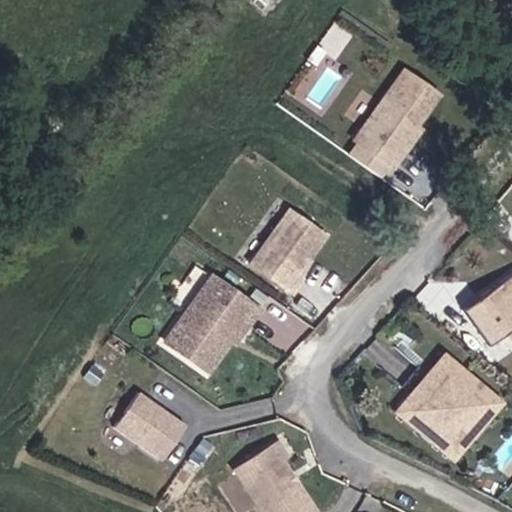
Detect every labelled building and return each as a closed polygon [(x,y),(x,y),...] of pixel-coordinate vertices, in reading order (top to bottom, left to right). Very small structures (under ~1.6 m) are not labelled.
[(296,86),(318,104),(341,77),(319,59),(296,86)] [(416,126),(437,97),(401,71),(351,142),(392,170),(403,154),(398,151),(416,126)] [(403,154),(421,130),(416,126),(398,151),(403,154)] [(420,198),(428,182),(408,173),(400,188),(420,198)] [(293,280),(322,240),(285,214),(247,267),(288,296),(297,283),(293,280)] [(511,337),(511,288),(496,266),(462,291),(502,345),(511,337)] [(234,329),(248,309),(200,274),(153,340),(197,371),(229,325),(234,329)] [(511,354),(511,337),(502,345),(510,356),(511,354)] [(481,399),(451,373),(429,398),(440,408),(434,415),(423,405),(401,430),(431,457),(448,438),(437,428),(453,409),(464,419),(481,399)] [(168,424),(122,389),(98,423),(144,457),(168,424)] [(434,415),(440,408),(429,398),(423,405),(434,415)] [(448,438),(464,419),(453,409),(437,428),(448,438)] [(291,511),(300,506),(264,456),(269,453),(259,439),(218,468),(249,511),(291,511)] [(476,483),(460,469),(446,486),(464,496),(476,483)] [(475,502),(485,491),(476,483),(464,496),(475,502)] [(350,511),(376,511),(379,506),(370,502),(367,511),(353,506),(350,511)]
